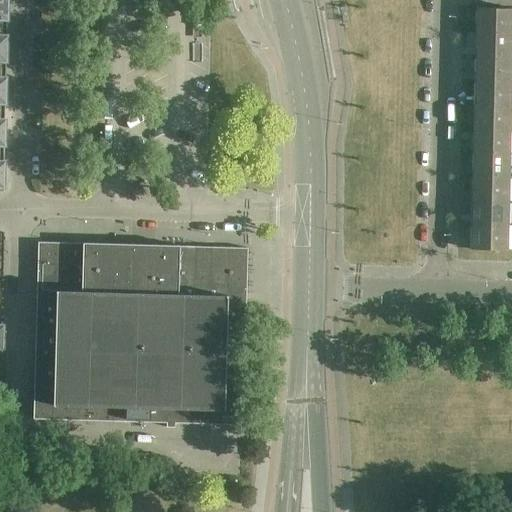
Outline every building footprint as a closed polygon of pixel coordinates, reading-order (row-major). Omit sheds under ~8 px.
[(511,9),(475,8),(475,33),(511,34),(511,9)] [(511,47),(511,34),(475,33),(474,57),(511,58),(511,47)] [(511,58),(474,57),(474,82),(511,83),(511,58)] [(511,83),(474,82),(473,105),(511,106),(511,83)] [(511,106),(473,105),(472,129),(510,130),(511,106)] [(510,130),(472,129),(472,153),(509,154),(510,130)] [(509,154),(472,153),(471,177),(509,178),(509,154)] [(509,178),(471,177),(471,201),(508,202),(509,178)] [(508,202),(471,201),(470,225),(508,226),(508,202)] [(508,226),(470,225),(470,249),(507,250),(508,226)] [(38,242),(37,259),(33,419),(166,423),(166,427),(175,428),(175,423),(242,425),(247,248),(38,242)]
